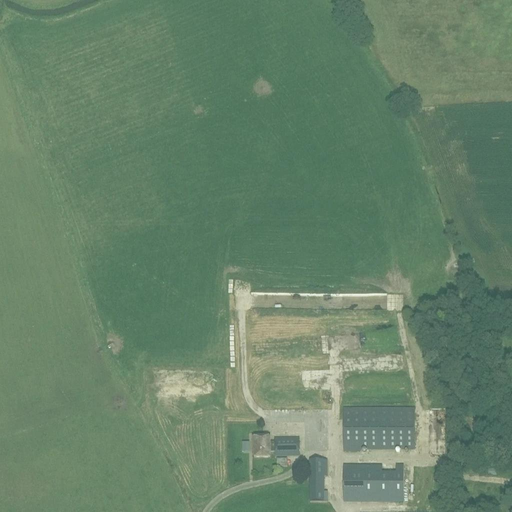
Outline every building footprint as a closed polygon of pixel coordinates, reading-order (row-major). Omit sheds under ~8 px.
[(307,448),(324,448),(324,389),(306,389),(307,448)] [(260,407),(260,423),(276,424),(276,428),(282,428),(283,425),(289,425),(289,430),(298,430),(298,412),(299,412),(300,397),(284,396),(284,411),(271,411),(271,407),(260,407)] [(415,451),(414,410),(343,410),(343,454),(359,454),(359,451),(415,451)] [(270,443),(269,438),(253,438),(254,458),(270,457),(270,452),(274,452),(275,457),(299,456),(299,438),(274,439),(274,443),(270,443)] [(310,460),(310,503),(327,503),(327,493),(324,493),(324,477),(327,477),(327,460),(310,460)] [(418,467),(403,467),(396,467),(396,473),(390,473),(383,473),(383,467),(343,466),(343,502),(403,503),(403,502),(422,502),(422,486),(418,486),(418,467)]
